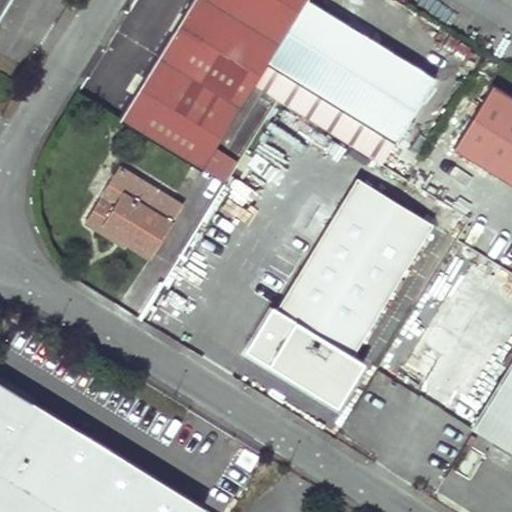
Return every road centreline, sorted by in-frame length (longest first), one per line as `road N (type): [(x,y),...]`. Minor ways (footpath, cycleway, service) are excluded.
road 1 (unclassified): [(0,253),(405,511)]
road 2 (residential): [(0,159),(99,0)]
